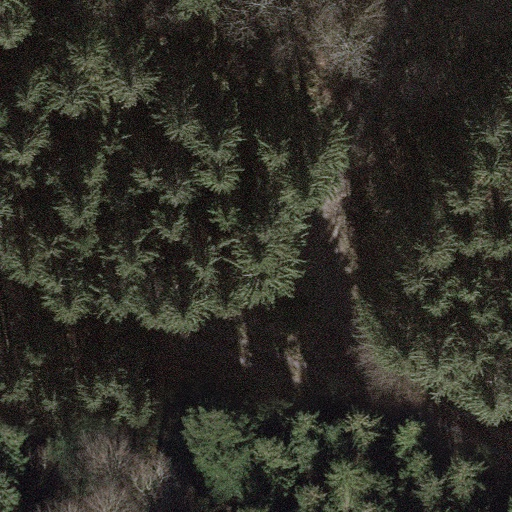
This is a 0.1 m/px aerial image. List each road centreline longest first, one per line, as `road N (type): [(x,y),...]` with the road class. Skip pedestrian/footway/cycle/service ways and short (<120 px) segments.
road 1 (track): [(0,252),(511,463)]
road 2 (track): [(130,305),(200,300),(233,288),(295,243),(328,195),(406,0)]
road 3 (track): [(424,426),(367,367),(343,324),(331,277),(328,195)]
